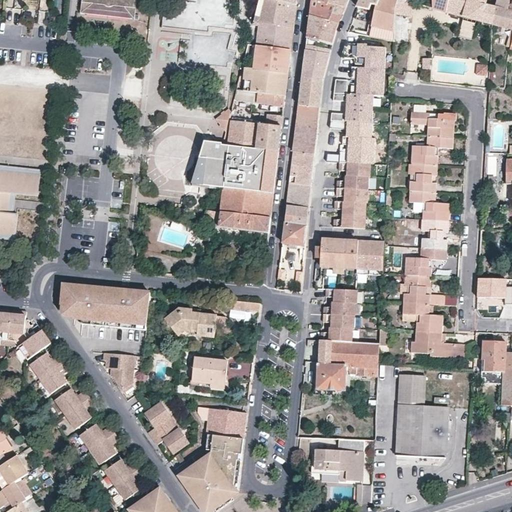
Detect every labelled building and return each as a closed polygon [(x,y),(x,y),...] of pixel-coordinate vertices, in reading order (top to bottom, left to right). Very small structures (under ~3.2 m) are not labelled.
[(111,7),(109,7),(107,6),(105,5),(104,3),(104,1),(94,0),(94,4),(84,12),(82,14),(135,20),(125,7),(125,4),(116,2),(115,4),(114,5),(112,7),(111,7)] [(82,0),(82,14),(84,12),(94,4),(94,0),(104,1),(104,3),(105,5),(107,6),(109,7),(111,7),(112,7),(114,5),(115,4),(116,2),(125,4),(125,7),(135,20),(137,0),(82,0)] [(259,0),(254,22),(260,23),(294,28),(295,16),(296,5),(276,0),(259,0)] [(345,8),(328,4),(312,0),(310,16),(338,25),(341,18),(341,17),(345,8)] [(328,0),(328,4),(345,8),(348,1),(348,0),(328,0)] [(369,10),(372,5),(377,6),(379,0),(361,0),(358,8),(365,9),(369,10)] [(379,0),(377,6),(376,9),(370,37),(394,42),(393,34),(394,12),(394,9),(397,0),(379,0)] [(407,0),(397,0),(394,9),(394,12),(411,14),(413,1),(407,0)] [(453,6),(448,5),(449,0),(432,0),(433,9),(451,14),(453,6)] [(487,0),(467,0),(464,13),(460,12),(459,16),(492,25),(496,7),(486,5),(487,0)] [(511,29),(511,0),(498,0),(496,7),(492,25),(511,29)] [(411,14),(394,12),(393,34),(394,42),(407,45),(411,14)] [(310,16),(308,25),(308,32),(306,45),(324,49),(325,46),(326,44),(332,45),(334,39),(335,33),(337,28),(338,25),(310,16)] [(474,24),(460,20),(457,37),(470,41),(474,24)] [(291,50),(292,42),(292,40),(294,28),(260,23),(259,32),(257,46),(291,50)] [(504,32),(497,30),(496,38),(503,39),(504,32)] [(385,69),(386,48),(367,47),(367,44),(346,43),(342,58),(354,59),(356,65),(366,65),(366,68),(385,69)] [(324,49),(306,45),(305,54),(304,61),(304,64),(302,77),(323,80),(327,64),(331,50),(324,49)] [(254,69),(288,74),(289,62),(291,50),(257,46),(254,69)] [(487,65),(476,64),(475,75),(486,76),(487,65)] [(384,97),(385,69),(366,68),(352,67),(352,76),(359,77),(359,86),(355,86),(351,86),(351,95),(374,96),(384,97)] [(285,96),(287,85),(288,74),(254,69),(246,68),(245,80),(253,81),(252,92),(285,96)] [(417,82),(416,71),(406,72),(407,83),(417,82)] [(300,93),(299,106),(320,108),(321,96),(322,86),(323,80),(302,77),(302,80),(301,91),(300,93)] [(253,81),(245,80),(243,91),(252,92),(253,81)] [(348,95),(348,80),(336,80),(334,94),(348,95)] [(273,106),(284,108),(285,96),(252,92),(243,91),(236,90),(234,100),(273,105),(273,106)] [(373,123),(374,96),(351,95),(348,95),(334,94),(334,97),(333,101),(347,102),(346,114),(332,113),(331,121),(340,122),(370,123),(373,123)] [(299,108),(298,113),(296,127),(295,138),(293,152),(314,155),(316,143),(317,135),(319,117),(320,108),(299,106),(299,108)] [(215,120),(226,132),(231,112),(228,109),(227,110),(215,120)] [(427,136),(432,136),(453,137),(454,120),(445,120),(445,115),(411,113),(411,124),(428,126),(427,136)] [(269,115),(268,125),(231,121),(229,145),(279,151),(283,116),(269,115)] [(370,123),(340,122),(339,129),(339,137),(339,140),(343,141),(343,144),(346,144),(345,146),(347,146),(378,148),(379,134),(369,133),(370,123)] [(379,134),(379,124),(373,123),(370,123),(369,133),(379,134)] [(412,146),(411,163),(428,164),(437,165),(439,148),(452,149),(453,137),(432,136),(427,136),(427,147),(412,146)] [(274,195),(275,189),(275,182),(278,160),(279,151),(229,145),(214,143),(206,142),(203,168),(200,187),(218,189),(223,190),(223,189),(274,195)] [(377,164),(378,148),(347,146),(345,163),(377,164)] [(311,187),(312,173),(314,155),(293,152),(292,165),(292,167),(291,173),(290,184),(311,187)] [(371,177),(372,164),(345,163),(341,163),(340,171),(348,171),(348,176),(369,177),(371,177)] [(411,174),(417,175),(416,182),(410,182),(409,191),(436,193),(437,165),(428,164),(411,163),(411,174)] [(18,212),(12,212),(14,191),(38,193),(40,169),(0,164),(0,235),(16,237),(18,212)] [(369,190),(369,177),(348,176),(346,176),(346,181),(338,180),(337,188),(369,190)] [(511,198),(511,183),(506,183),(503,183),(503,191),(506,191),(506,199),(511,198)] [(308,209),(309,201),(311,187),(290,184),(288,193),(288,197),(287,207),(308,209)] [(368,203),(369,190),(337,188),(337,196),(345,197),(345,202),(367,203),(368,203)] [(220,212),(271,218),(272,207),(274,195),(223,189),(223,190),(220,212)] [(409,191),(409,203),(414,203),(424,203),(423,212),(423,220),(448,221),(449,204),(440,203),(435,203),(436,193),(409,191)] [(366,216),(367,203),(345,202),(335,201),(335,209),(343,209),(343,215),(366,216)] [(423,212),(424,203),(414,203),(413,212),(423,212)] [(307,227),(308,209),(287,207),(285,224),(307,227)] [(220,212),(219,227),(269,233),(271,218),(220,212)] [(366,229),(366,216),(343,215),(343,220),(334,219),(334,228),(366,229)] [(422,231),(429,231),(429,239),(422,239),(421,248),(442,249),(447,249),(447,240),(443,240),(443,233),(448,233),(448,221),(423,220),(422,231)] [(285,224),(283,242),(305,245),(307,227),(285,224)] [(359,242),(323,240),(321,267),(358,269),(359,242)] [(384,243),(359,242),(358,269),(372,270),(383,271),(383,267),(384,246),(384,243)] [(405,275),(411,276),(431,276),(432,260),(446,260),(447,249),(442,249),(421,248),(421,259),(406,258),(405,275)] [(405,286),(410,286),(410,294),(404,293),(404,304),(414,304),(429,305),(430,295),(426,295),(426,287),(430,288),(431,276),(411,276),(405,275),(405,284),(405,286)] [(511,286),(506,287),(506,279),(478,278),(477,298),(504,298),(504,304),(511,304),(511,286)] [(404,293),(410,294),(410,286),(405,286),(405,284),(402,284),(401,293),(404,293)] [(83,316),(82,323),(146,331),(151,295),(134,293),(134,295),(125,294),(125,292),(95,289),(95,291),(86,290),(86,288),(65,286),(63,305),(72,315),(83,316)] [(358,304),(358,291),(356,291),(327,289),(327,297),(335,298),(334,302),(356,304),(358,304)] [(260,303),(244,301),(234,300),(234,309),(259,312),(260,303)] [(355,316),(356,304),(334,302),(333,302),(333,307),(325,306),(324,315),(355,316)] [(417,315),(417,322),(416,332),(423,333),(442,334),(443,316),(433,315),(429,315),(429,308),(429,305),(414,304),(404,304),(403,314),(417,315)] [(0,340),(2,340),(8,341),(15,342),(26,357),(51,341),(39,324),(32,328),(27,332),(24,332),(25,320),(26,311),(0,307),(0,340)] [(178,336),(185,330),(198,331),(198,335),(214,337),(216,324),(217,316),(192,313),(192,311),(178,308),(165,320),(178,336)] [(355,329),(355,316),(324,315),(324,323),(332,323),(332,328),(353,329),(355,329)] [(332,328),(328,327),(328,341),(353,342),(353,329),(332,328)] [(410,343),(410,353),(427,355),(427,358),(455,358),(456,344),(445,343),(441,343),(442,334),(423,333),(416,332),(415,343),(410,343)] [(353,342),(342,341),(328,341),(321,340),(319,363),(319,364),(317,389),(346,390),(347,370),(350,371),(350,373),(356,374),(356,375),(378,376),(379,362),(380,343),(358,342),(353,342)] [(484,342),(483,359),(486,359),(486,370),(504,371),(505,352),(507,352),(507,343),(484,342)] [(46,352),(31,362),(42,379),(65,362),(61,356),(56,360),(54,362),(51,358),(46,352)] [(135,356),(109,353),(109,368),(111,369),(111,375),(113,375),(116,376),(116,377),(124,390),(125,390),(132,386),(135,356)] [(193,381),(211,383),(211,381),(225,383),(227,361),(196,358),(193,381)] [(49,388),(52,393),(67,382),(65,378),(62,374),(65,372),(70,369),(65,362),(42,379),(49,388)] [(450,408),(425,407),(427,376),(402,374),(400,405),(397,454),(447,457),(450,408)] [(511,405),(511,376),(504,376),(503,387),(502,405),(511,405)] [(116,377),(113,379),(122,391),(124,390),(116,377)] [(224,390),(225,383),(211,381),(211,383),(210,387),(224,390)] [(125,390),(129,396),(136,391),(132,386),(125,390)] [(57,399),(67,413),(90,397),(86,391),(81,394),(78,396),(75,392),(72,388),(57,399)] [(90,397),(67,413),(77,429),(93,417),(89,412),(87,408),(89,406),(94,403),(92,401),(90,397)] [(150,433),(154,438),(177,422),(163,403),(148,414),(157,428),(150,433)] [(245,430),(241,430),(243,421),(246,422),(247,412),(211,408),(196,407),(207,423),(207,436),(209,436),(244,440),(245,430)] [(166,440),(176,454),(191,443),(177,422),(154,438),(159,445),(166,440)] [(97,423),(81,434),(91,449),(114,432),(110,426),(105,430),(102,431),(100,428),(97,423)] [(0,455),(12,448),(1,431),(0,431),(0,455)] [(114,432),(91,449),(102,464),(117,453),(113,448),(111,445),(114,442),(119,439),(114,432)] [(206,511),(209,511),(237,494),(241,459),(238,459),(238,454),(242,455),(243,445),(244,440),(209,436),(209,446),(193,457),(199,465),(181,476),(182,477),(193,494),(198,491),(201,495),(197,498),(206,511)] [(316,469),(340,471),(347,471),(347,480),(363,481),(365,440),(359,440),(340,439),(339,451),(317,449),(316,454),(316,469)] [(181,454),(177,456),(183,464),(186,462),(181,454)] [(312,454),(311,473),(339,474),(340,471),(316,469),(316,454),(312,454)] [(10,485),(15,481),(28,473),(18,456),(0,466),(0,478),(4,475),(10,485)] [(105,469),(115,484),(139,467),(135,461),(130,465),(127,467),(125,463),(121,458),(105,469)] [(137,483),(135,479),(138,477),(144,474),(139,467),(115,484),(126,499),(142,488),(137,483)] [(0,478),(0,483),(3,489),(10,485),(4,475),(0,478)] [(0,503),(4,511),(7,511),(22,502),(26,500),(15,481),(10,485),(3,489),(0,491),(0,503)] [(342,511),(349,510),(362,506),(363,484),(358,484),(357,500),(326,511),(325,511),(342,511)] [(176,511),(174,511),(168,511),(167,510),(170,508),(163,497),(163,493),(161,490),(156,493),(155,494),(154,493),(131,509),(132,511),(176,511)] [(170,508),(173,506),(163,493),(163,497),(170,508)] [(27,511),(22,502),(7,511),(27,511)]
